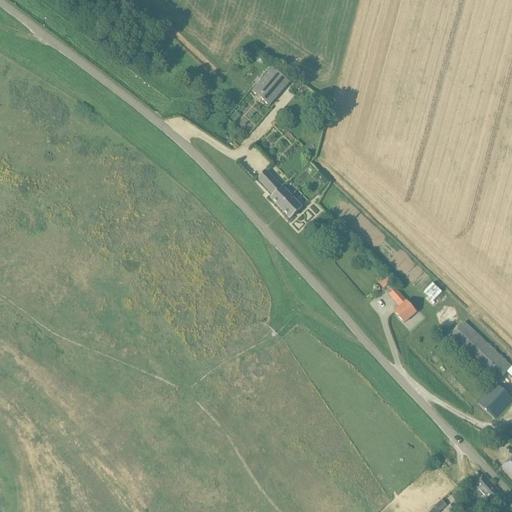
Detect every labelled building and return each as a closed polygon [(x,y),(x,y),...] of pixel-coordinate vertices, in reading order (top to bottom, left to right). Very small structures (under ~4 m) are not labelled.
[(290,83),(273,68),(252,92),(270,107),(290,83)] [(302,208),(267,171),(258,179),(274,196),(271,198),(291,219),(302,208)] [(392,282),(386,276),(378,283),(384,289),(392,282)] [(407,302),(406,302),(402,298),(403,297),(397,290),(390,296),(400,307),(397,310),(405,319),(414,311),(407,302)] [(511,367),(465,322),(449,338),(497,384),(511,367)] [(511,400),(495,384),(478,403),(495,419),(511,400)] [(511,459),(503,468),(511,477),(511,459)] [(501,494),(484,475),(474,485),(491,503),(501,494)] [(435,508),(435,509),(438,511),(446,506),(442,501),(435,508)]
